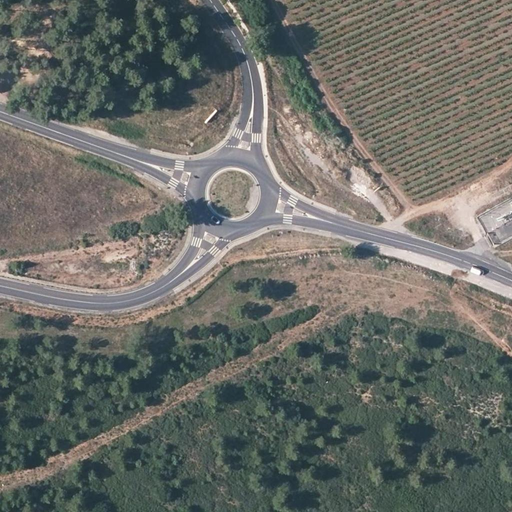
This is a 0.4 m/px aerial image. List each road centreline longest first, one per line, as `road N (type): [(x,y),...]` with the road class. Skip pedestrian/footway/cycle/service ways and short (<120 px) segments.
road 1 (track): [(384,237),(411,211),(345,126),(273,0)]
road 2 (tertiary): [(0,285),(113,303),(166,285),(192,264)]
road 3 (tertiary): [(318,218),(511,281)]
road 4 (tertiary): [(150,165),(0,110)]
road 5 (unclassified): [(251,115),(247,57),(210,0)]
